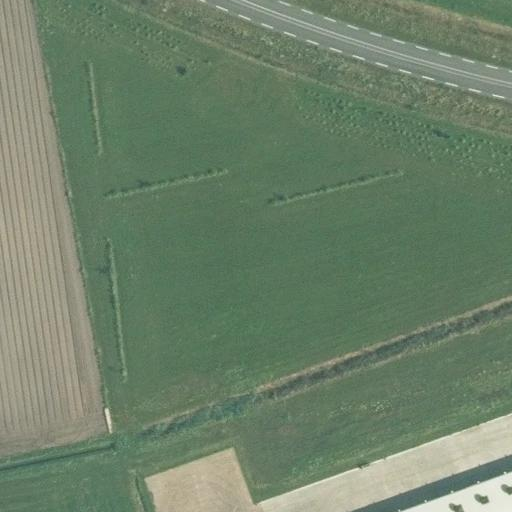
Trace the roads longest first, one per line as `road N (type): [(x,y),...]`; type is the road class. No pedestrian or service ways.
road 1 (secondary): [(511,86),(235,0)]
road 2 (unknown): [(305,511),(511,438)]
